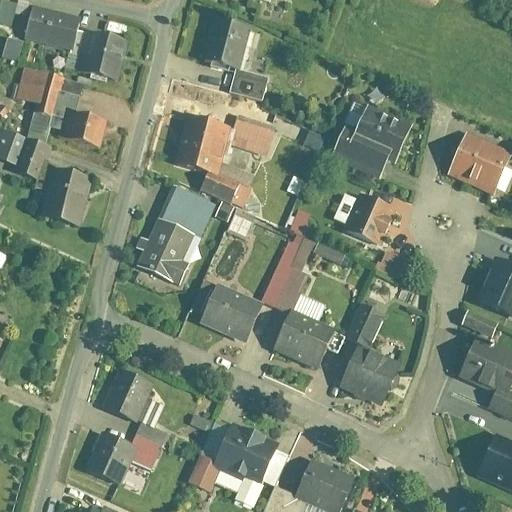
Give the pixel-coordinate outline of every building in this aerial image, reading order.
[(19,3),(8,0),(3,0),(0,11),(0,21),(14,24),(19,3)] [(80,16),(37,6),(29,37),(72,47),(80,16)] [(252,28),(216,19),(206,58),(242,68),(252,28)] [(127,41),(89,32),(80,72),(117,81),(127,41)] [(2,56),(18,61),(24,43),(8,37),(2,56)] [(65,76),(28,67),(20,97),(41,102),(38,111),(55,115),(61,90),(65,76)] [(235,92),(266,100),(271,80),(240,72),(235,92)] [(79,114),(84,96),(61,90),(55,115),(67,118),(69,112),(79,114)] [(414,129),(370,110),(355,145),(399,164),(414,129)] [(62,139),(101,149),(108,122),(79,114),(69,112),(67,118),(62,139)] [(234,130),(187,118),(174,166),(209,175),(222,178),(230,145),(234,130)] [(272,156),(278,131),(237,121),(234,130),(230,145),(272,156)] [(30,139),(0,129),(0,160),(22,167),(30,139)] [(511,157),(511,155),(468,135),(448,177),(493,198),(511,157)] [(54,146),(30,139),(22,167),(20,173),(44,180),(54,146)] [(342,140),(333,160),(382,181),(390,161),(342,140)] [(83,232),(94,184),(54,175),(51,188),(43,223),(83,232)] [(204,195),(233,202),(238,182),(222,178),(209,175),(204,195)] [(219,207),(176,189),(162,224),(204,241),(219,207)] [(402,216),(360,198),(345,232),(387,250),(402,216)] [(230,229),(247,237),(254,222),(237,213),(230,229)] [(197,239),(159,223),(140,270),(178,286),(197,239)] [(408,262),(388,253),(380,273),(400,281),(408,262)] [(0,257),(0,271),(3,273),(8,261),(0,257)] [(511,265),(498,259),(477,303),(511,319),(511,265)] [(265,308),(220,288),(203,328),(247,348),(265,308)] [(389,318),(361,306),(346,342),(374,353),(389,318)] [(296,314),(276,353),(318,374),(338,335),(296,314)] [(500,327),(471,314),(464,328),(493,341),(500,327)] [(511,396),(511,352),(482,340),(464,380),(499,395),(511,400),(511,396)] [(358,353),(342,393),(384,409),(399,368),(358,353)] [(154,389),(119,374),(104,411),(139,425),(154,389)] [(499,395),(492,411),(511,420),(511,400),(499,395)] [(232,430),(218,423),(203,455),(217,462),(232,430)] [(162,450),(167,438),(143,427),(138,439),(162,450)] [(280,446),(234,428),(218,470),(264,488),(280,446)] [(137,453),(103,436),(85,472),(120,489),(137,453)] [(164,451),(135,438),(130,448),(159,462),(164,451)] [(511,444),(499,440),(482,483),(511,494),(511,444)] [(277,491),(290,459),(278,454),(265,486),(277,491)] [(343,511),(357,482),(315,462),(298,496),(331,511),(343,511)] [(277,491),(267,511),(302,511),(306,504),(277,491)]
